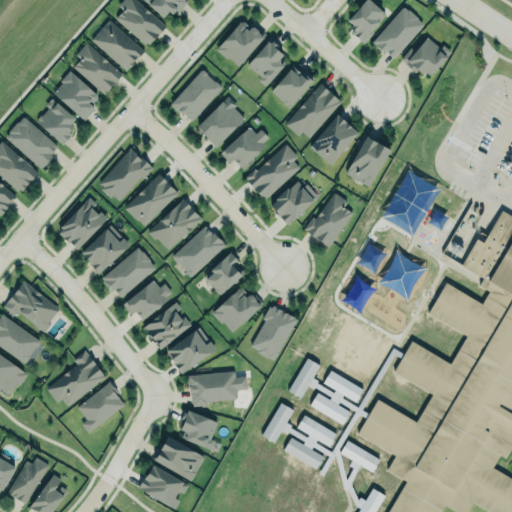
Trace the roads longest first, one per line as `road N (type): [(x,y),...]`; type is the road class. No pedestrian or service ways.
road 1 (residential): [(24,236),(225,0)]
road 2 (residential): [(135,106),(281,266)]
road 3 (residential): [(155,398),(24,236)]
road 4 (residential): [(279,0),(378,97)]
road 5 (residential): [(84,511),(155,398)]
